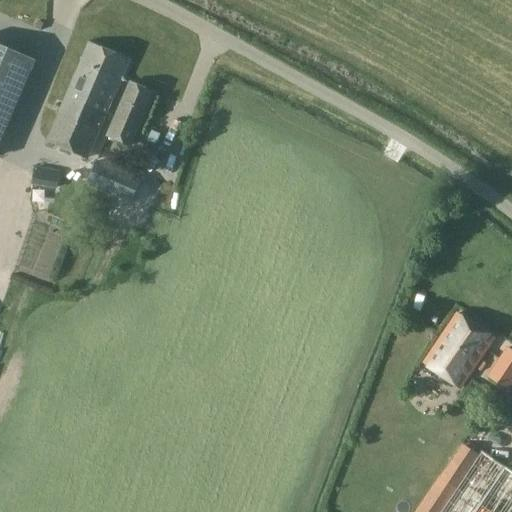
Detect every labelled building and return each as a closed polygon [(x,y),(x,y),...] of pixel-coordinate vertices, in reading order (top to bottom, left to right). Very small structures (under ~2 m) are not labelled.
[(40,32),(44,24),(38,22),(35,30),(40,32)] [(129,61),(89,44),(46,142),(87,159),(129,61)] [(0,147),(37,63),(0,46),(0,147)] [(131,83),(107,136),(130,146),(153,93),(131,83)] [(26,194),(49,186),(44,168),(20,176),(26,194)] [(17,267),(41,275),(58,219),(34,212),(17,267)] [(460,389),(494,338),(457,314),(423,364),(460,389)] [(507,391),(511,382),(511,350),(508,348),(488,378),(507,391)] [(511,511),(511,473),(481,452),(456,489),(439,478),(416,511),(511,511)]
